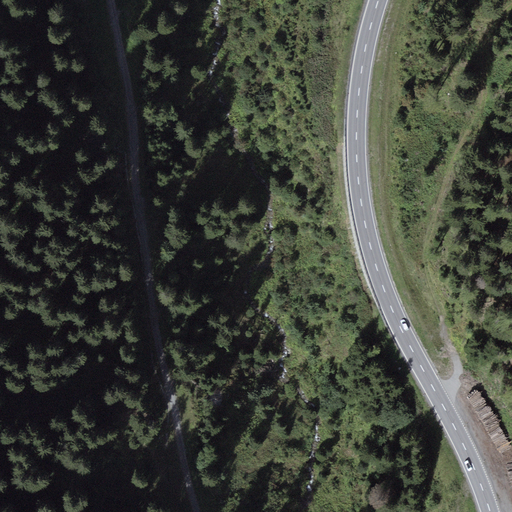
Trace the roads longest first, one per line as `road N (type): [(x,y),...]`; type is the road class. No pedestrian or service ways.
road 1 (primary): [(489,511),(371,249),(356,120),(378,0)]
road 2 (track): [(196,511),(148,298),(113,0)]
